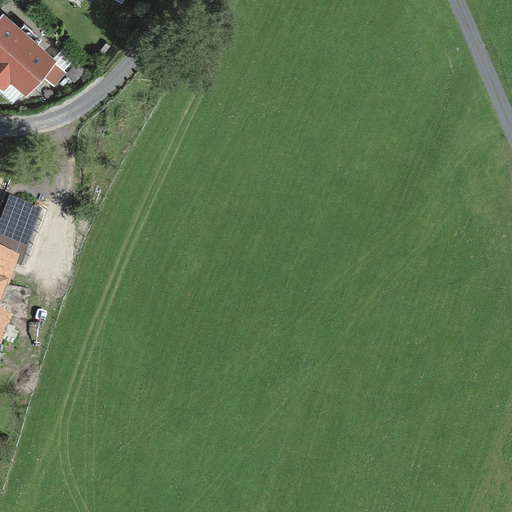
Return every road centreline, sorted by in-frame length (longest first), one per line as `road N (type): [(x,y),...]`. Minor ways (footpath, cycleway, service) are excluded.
road 1 (unclassified): [(0,125),(47,122),(95,96),(182,0)]
road 2 (unclassified): [(457,0),(511,127)]
